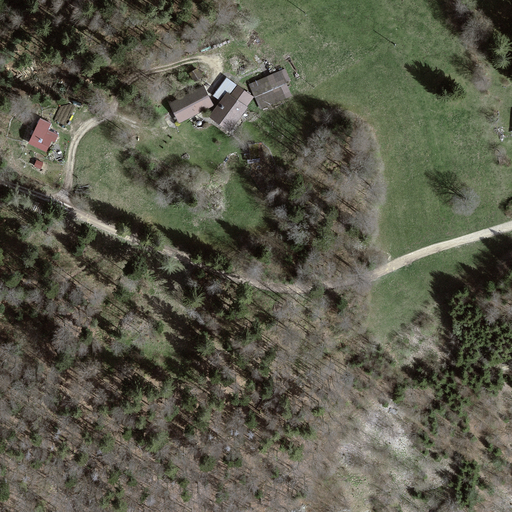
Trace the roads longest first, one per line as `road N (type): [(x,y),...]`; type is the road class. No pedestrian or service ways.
road 1 (track): [(122,224),(252,268),(342,277),(511,220)]
road 2 (track): [(65,204),(76,138),(86,127),(124,120),(176,138)]
